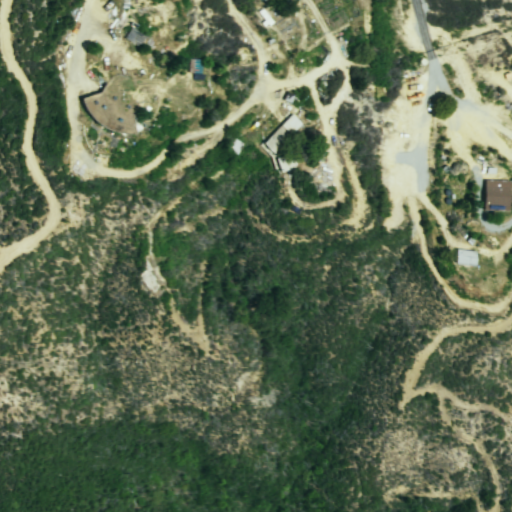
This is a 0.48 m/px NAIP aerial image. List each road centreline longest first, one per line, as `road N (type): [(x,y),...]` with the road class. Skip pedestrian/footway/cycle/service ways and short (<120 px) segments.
road 1 (track): [(88,0),(69,85),(75,147),(92,169),(116,174),(151,164),(175,139),(227,122),(257,91),(260,49),(228,0)]
road 2 (track): [(0,18),(4,59),(31,111),(25,149),(52,205),(49,226),(0,265)]
